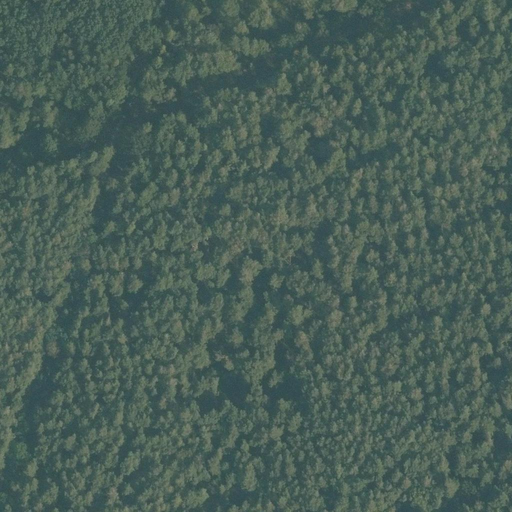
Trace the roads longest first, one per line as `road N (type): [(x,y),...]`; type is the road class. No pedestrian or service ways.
road 1 (unknown): [(439,0),(0,184)]
road 2 (unknown): [(134,127),(10,511)]
road 3 (track): [(480,0),(121,147)]
road 4 (track): [(121,147),(0,495)]
road 5 (track): [(173,8),(122,112),(115,136),(121,147)]
road 6 (track): [(121,147),(0,203)]
